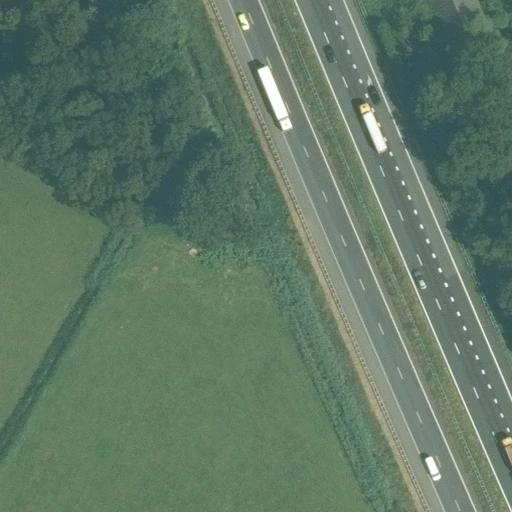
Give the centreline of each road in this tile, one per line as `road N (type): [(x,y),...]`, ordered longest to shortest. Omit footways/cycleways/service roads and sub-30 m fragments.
road 1 (motorway): [(242,0),(462,511)]
road 2 (motorway): [(511,467),(314,0)]
